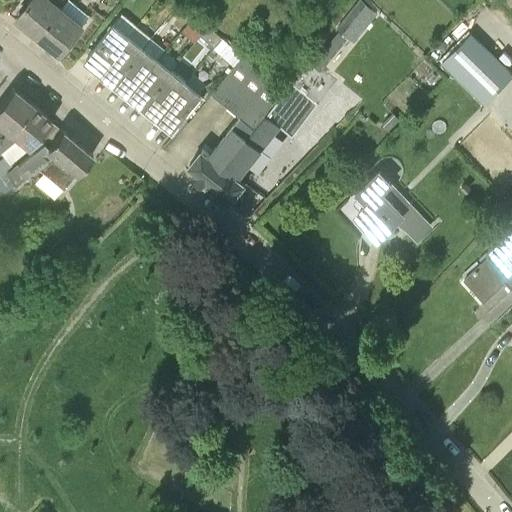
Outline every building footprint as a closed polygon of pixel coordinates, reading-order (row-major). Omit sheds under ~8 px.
[(40,32),(63,5),(57,0),(30,0),(19,14),(40,32)] [(373,7),(364,0),(361,0),(339,28),(349,36),(373,7)] [(75,35),(84,23),(63,5),(40,32),(62,50),(75,35)] [(197,13),(183,29),(195,41),(202,33),(209,25),(197,13)] [(103,67),(130,33),(115,21),(101,39),(88,55),(103,67)] [(209,25),(202,33),(214,45),(222,37),(209,25)] [(320,52),(329,60),(349,36),(339,28),(320,52)] [(117,78),(144,45),(130,33),(103,67),(117,78)] [(488,104),(511,78),(511,73),(471,33),(444,61),(488,104)] [(222,37),(214,45),(235,65),(243,56),(222,37)] [(131,90),(158,57),(144,45),(117,78),(131,90)] [(248,136),(282,93),(244,55),(243,56),(235,65),(212,92),(242,115),(233,126),(248,136)] [(145,102),(172,69),(158,57),(131,90),(145,102)] [(160,113),(187,80),(172,69),(145,102),(160,113)] [(187,110),(201,93),(201,92),(187,80),(160,113),(174,125),(187,110)] [(294,136),(308,119),(320,104),(291,81),(282,93),(248,136),(207,186),(207,187),(228,203),(230,200),(245,182),(238,176),(280,124),(294,136)] [(0,137),(10,130),(33,103),(13,86),(0,102),(0,101),(0,137)] [(0,151),(17,138),(28,148),(52,119),(33,103),(10,130),(0,137),(0,151)] [(393,112),(382,124),(389,131),(401,120),(393,112)] [(248,136),(233,126),(232,125),(210,153),(203,148),(190,163),(197,169),(193,174),(207,186),(248,136)] [(64,189),(93,154),(62,128),(46,147),(42,143),(17,163),(12,166),(0,176),(0,193),(1,195),(38,166),(64,189)] [(0,156),(0,175),(12,166),(3,155),(0,156)] [(418,237),(433,223),(412,202),(404,212),(385,191),(394,182),(381,170),(370,180),(356,194),(366,205),(359,211),(380,234),(398,217),(418,237)] [(511,279),(511,227),(486,251),(489,254),(464,278),(479,293),(504,270),(511,279)]
